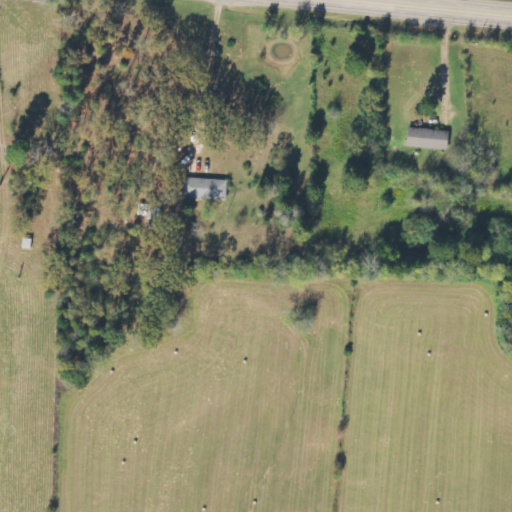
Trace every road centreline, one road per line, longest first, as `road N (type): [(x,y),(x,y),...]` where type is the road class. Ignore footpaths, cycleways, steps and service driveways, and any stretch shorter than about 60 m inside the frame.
road 1 (primary): [(511,18),(343,0)]
road 2 (residential): [(449,11),(432,130)]
